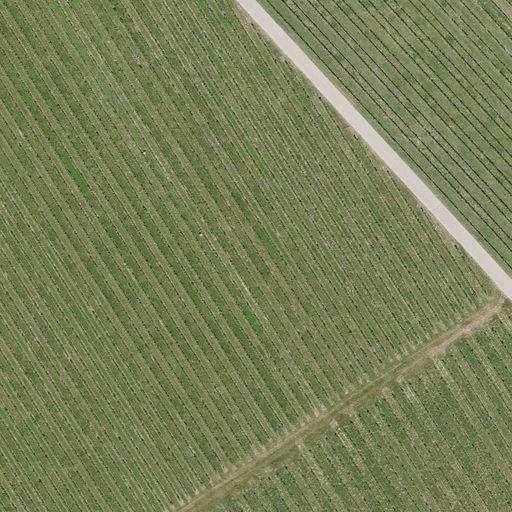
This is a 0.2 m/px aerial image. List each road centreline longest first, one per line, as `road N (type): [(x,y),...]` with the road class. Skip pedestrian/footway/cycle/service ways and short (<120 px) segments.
road 1 (track): [(511,293),(241,0)]
road 2 (track): [(507,288),(189,511)]
